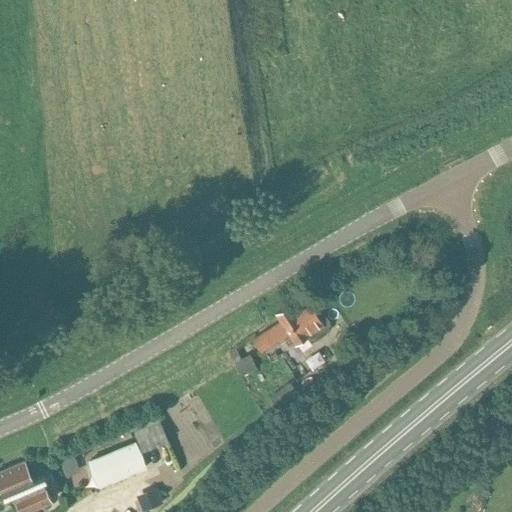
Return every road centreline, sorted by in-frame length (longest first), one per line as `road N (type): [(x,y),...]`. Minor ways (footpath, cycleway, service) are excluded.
road 1 (unclassified): [(439,188),(49,412),(0,431)]
road 2 (unclassified): [(256,511),(453,345),(476,303),(482,269),(469,229),(439,188)]
road 3 (primary): [(325,511),(511,353)]
